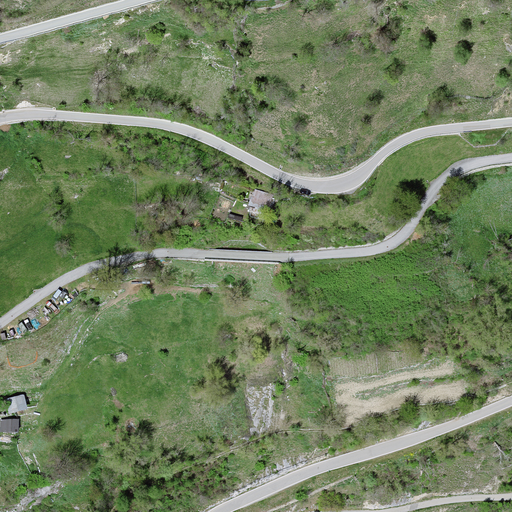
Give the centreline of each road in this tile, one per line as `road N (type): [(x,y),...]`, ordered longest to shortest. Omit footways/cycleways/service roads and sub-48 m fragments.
road 1 (residential): [(0,323),(52,285),(134,257),(287,258),(390,248),(444,182),(461,170),(511,160)]
road 2 (unclassified): [(511,123),(422,134),(358,178),(324,189),(155,126),(0,121)]
road 3 (unclassified): [(222,511),(511,401)]
road 4 (track): [(75,275),(127,292),(85,325),(58,374)]
road 5 (unclassified): [(0,40),(159,0)]
